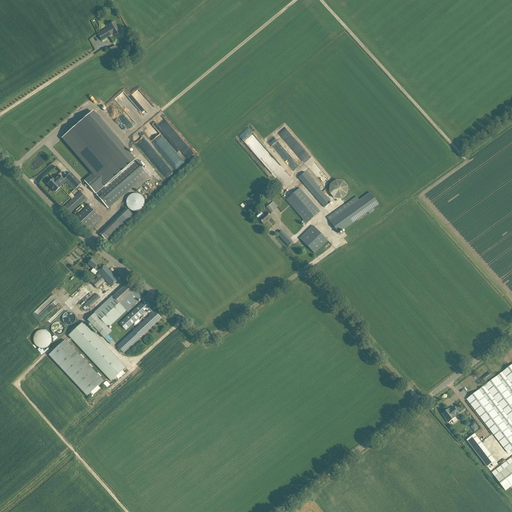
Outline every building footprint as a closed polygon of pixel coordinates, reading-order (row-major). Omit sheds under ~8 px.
[(115,36),(120,33),(114,22),(108,25),(110,27),(98,34),(102,41),(114,34),(115,36)] [(113,58),(118,55),(113,47),(108,50),(113,58)] [(133,121),(141,114),(124,93),(116,100),(133,121)] [(92,111),(63,137),(94,173),(84,181),(95,193),(96,192),(134,159),(92,111)] [(175,169),(183,163),(161,135),(164,133),(157,124),(154,126),(152,125),(141,134),(154,151),(158,148),(175,169)] [(258,144),(260,142),(249,128),(240,134),(249,145),(252,143),(251,143),(255,141),(258,144)] [(268,143),(284,161),(290,156),(273,138),(268,143)] [(295,151),(292,147),(292,148),(298,156),(304,152),(299,144),(296,146),(298,149),(295,151)] [(96,192),(95,193),(108,208),(147,174),(147,173),(134,159),(96,192)] [(305,172),(298,177),(324,207),(330,202),(331,202),(305,172)] [(81,184),(71,173),(66,177),(76,188),(81,184)] [(58,185),(63,180),(59,175),(54,180),(53,179),(47,184),(55,192),(61,187),(58,185)] [(334,198),(341,199),(347,194),(348,187),(343,181),(336,180),(330,185),(329,192),(334,198)] [(299,188),(285,199),(304,221),(303,222),(305,224),(306,223),(319,212),(299,188)] [(62,209),(68,215),(86,198),(80,191),(62,209)] [(357,197),(338,210),(327,218),(338,233),(367,212),(369,213),(372,211),(371,209),(378,204),(370,192),(359,200),(357,197)] [(127,207),(129,209),(130,210),(133,211),(136,212),(138,211),(141,209),(143,207),(144,204),(144,201),(143,198),(142,196),(140,195),(138,194),(135,193),(132,194),(130,196),(128,197),(127,199),(126,202),(126,205),(127,207)] [(74,220),(87,234),(102,219),(88,205),(74,220)] [(273,211),(269,208),(268,206),(265,209),(267,212),(259,219),(264,225),(271,218),(269,215),(269,214),(270,214),(273,211)] [(117,217),(124,224),(128,219),(121,212),(117,217)] [(300,239),(315,254),(327,241),(313,226),(300,239)] [(277,234),(289,247),(293,242),(282,230),(277,234)] [(90,263),(88,264),(93,268),(91,272),(95,275),(97,271),(98,272),(100,269),(97,266),(99,263),(93,259),(90,263)] [(94,279),(91,282),(97,288),(104,280),(101,276),(111,287),(118,280),(104,265),(100,269),(98,272),(99,273),(97,276),(98,278),(95,281),(94,279)] [(128,282),(87,320),(104,338),(112,331),(108,328),(126,311),(124,309),(124,308),(127,310),(137,301),(140,304),(120,323),(126,330),(148,309),(152,313),(151,313),(152,313),(117,346),(123,353),(161,318),(128,282)] [(84,305),(88,309),(100,298),(96,294),(84,305)] [(66,325),(68,325),(70,325),(72,325),(74,323),(75,321),(76,319),(75,316),(74,314),(73,313),(71,312),(69,312),(66,312),(64,314),(63,316),(62,318),(63,320),(63,322),(65,324),(66,325)] [(64,326),(63,324),(61,323),(59,322),(57,322),(55,322),(54,323),(52,326),(51,328),(52,330),(53,333),(54,334),(57,335),(59,335),(62,334),(63,332),(64,330),(65,328),(64,326)] [(68,336),(111,381),(126,367),(83,322),(68,336)] [(54,342),(54,341),(54,340),(53,339),(53,338),(53,337),(52,336),(51,336),(51,335),(50,334),(49,334),(49,333),(48,333),(47,333),(46,332),(45,332),(44,332),(43,332),(42,333),(41,333),(40,333),(39,334),(38,334),(38,335),(37,335),(37,336),(36,336),(36,337),(36,338),(35,339),(35,340),(35,341),(35,342),(35,343),(35,344),(35,345),(36,345),(36,346),(36,347),(37,348),(38,348),(38,349),(39,350),(40,350),(41,350),(42,351),(43,351),(44,351),(45,351),(46,351),(47,351),(48,350),(49,350),(49,349),(50,349),(51,348),(52,347),(53,346),(53,345),(53,344),(54,343),(54,342)] [(49,355),(87,396),(104,381),(65,339),(49,355)] [(511,364),(502,372),(511,384),(511,364)] [(511,384),(502,372),(497,376),(500,380),(511,396),(511,384)] [(483,379),(485,382),(493,376),(491,373),(483,379)] [(497,376),(484,386),(511,421),(511,396),(500,380),(497,376)] [(511,421),(484,386),(479,390),(482,394),(511,433),(511,421)] [(479,390),(467,399),(508,452),(511,449),(511,433),(482,394),(479,390)] [(447,410),(443,414),(446,418),(445,418),(448,423),(449,422),(452,420),(454,423),(458,420),(456,417),(455,416),(459,413),(454,407),(450,409),(449,410),(448,411),(447,410)] [(495,461),(478,438),(475,434),(467,440),(487,467),(495,461)] [(511,463),(495,477),(505,490),(511,485),(511,463)]
